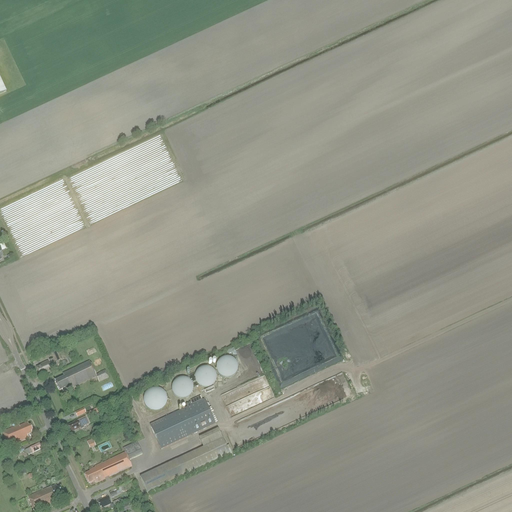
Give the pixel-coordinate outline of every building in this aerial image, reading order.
[(229,350),(230,353),(233,352),(235,356),(238,355),(235,347),(229,350)] [(56,362),(62,359),(58,350),(52,352),(56,362)] [(237,371),(238,368),(238,366),(237,364),(237,362),(235,360),(233,358),(231,357),(230,356),(228,356),(225,356),(223,357),(221,357),(220,358),(218,360),(217,362),(216,364),(216,366),(216,369),(216,371),(217,372),(218,374),(220,375),(221,376),(224,377),(226,378),(229,378),(230,377),(232,376),(234,375),(235,374),(236,372),(237,371)] [(45,372),(45,373),(52,370),(48,361),(39,365),(40,366),(36,368),(40,375),(45,372)] [(70,389),(96,377),(99,382),(108,378),(105,370),(99,373),(99,374),(96,375),(89,361),(63,374),(64,377),(54,381),(59,391),(64,388),(65,390),(69,388),(70,389)] [(195,373),(195,374),(195,375),(195,376),(195,377),(195,378),(195,379),(195,380),(195,381),(196,381),(196,382),(197,383),(197,384),(198,385),(199,386),(201,387),(203,388),(205,388),(206,388),(208,388),(211,386),(212,386),(214,384),(215,382),(216,381),(216,380),(216,378),(216,376),(216,374),(216,373),(215,371),(213,369),(211,368),(210,367),(208,366),(206,366),(204,366),(202,367),(201,367),(199,368),(197,370),(196,371),(195,373)] [(195,375),(195,374),(195,373),(186,378),(187,378),(188,378),(188,379),(189,379),(190,380),(191,381),(191,382),(192,383),(192,384),(193,384),(193,385),(193,386),(193,387),(193,388),(199,386),(198,385),(197,384),(197,383),(196,382),(196,381),(195,381),(195,380),(195,379),(195,378),(195,377),(195,376),(195,375)] [(192,392),(193,390),(193,388),(193,387),(193,386),(193,385),(193,384),(192,384),(192,383),(191,382),(191,381),(190,380),(189,379),(188,379),(188,378),(187,378),(186,378),(185,377),(183,377),(181,377),(180,377),(177,378),(176,379),(174,381),(173,382),(172,384),(171,386),(171,389),(172,390),(172,392),(173,393),(174,395),(175,396),(177,397),(179,398),(180,398),(182,399),(184,398),(187,398),(189,396),(191,395),(192,393),(192,392)] [(152,411),(154,411),(156,411),(158,411),(160,410),(163,408),(164,407),(166,404),(167,402),(167,400),(167,398),(167,396),(165,393),(164,391),(163,390),(161,389),(159,388),(156,388),(154,388),(152,388),(150,389),(147,391),(146,392),(145,394),(144,397),(143,399),(144,401),(144,403),(145,405),(146,407),(149,409),(150,410),(152,411)] [(226,403),(229,410),(253,398),(251,394),(241,400),(238,395),(237,395),(238,396),(233,398),(231,396),(230,397),(232,400),(226,403)] [(204,399),(150,425),(161,449),(216,424),(204,399)] [(77,417),(85,413),(83,408),(75,412),(77,417)] [(89,417),(100,412),(98,408),(87,413),(89,417)] [(83,427),(89,424),(85,417),(74,422),(74,423),(69,426),(72,432),(80,428),(80,430),(84,428),(83,427)] [(31,431),(33,430),(30,425),(29,426),(27,423),(19,426),(19,425),(2,432),(8,446),(28,437),(27,435),(32,433),(31,431)] [(230,454),(222,438),(140,476),(148,492),(230,454)] [(95,445),(93,439),(87,442),(90,448),(95,445)] [(136,442),(123,448),(125,453),(98,465),(95,467),(95,468),(89,470),(90,472),(84,474),(88,484),(94,481),(95,484),(132,467),(129,461),(142,455),(136,442)] [(32,453),(41,449),(39,444),(30,448),(26,450),(28,455),(32,453)] [(60,494),(61,493),(59,488),(57,489),(56,485),(51,487),(47,489),(47,488),(27,497),(34,511),(57,501),(57,500),(61,498),(60,494)] [(101,506),(102,508),(111,504),(107,496),(99,500),(99,502),(98,503),(100,507),(101,506)]
